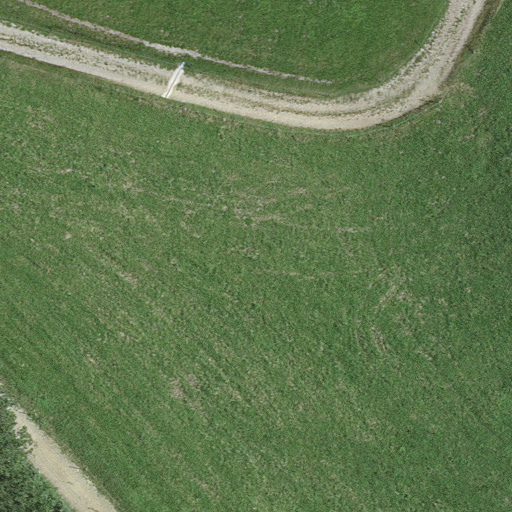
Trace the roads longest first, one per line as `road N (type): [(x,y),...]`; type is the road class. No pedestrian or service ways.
road 1 (track): [(0,35),(240,103),(350,115),(387,106),(412,89),(469,0)]
road 2 (track): [(84,511),(0,419)]
